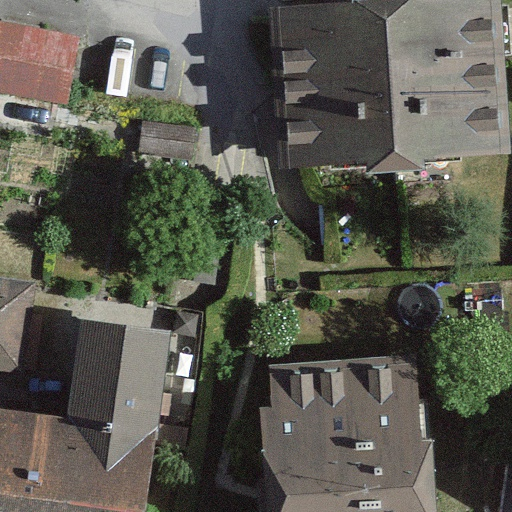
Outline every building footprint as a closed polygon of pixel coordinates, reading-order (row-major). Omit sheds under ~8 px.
[(499,0),(258,0),(268,157),(508,143),(499,0)] [(69,39),(0,26),(0,91),(58,101),(69,39)] [(25,286),(0,283),(0,371),(16,373),(25,286)] [(59,409),(0,401),(0,511),(149,511),(175,314),(72,302),(59,409)] [(433,511),(429,345),(262,349),(266,511),(433,511)]
